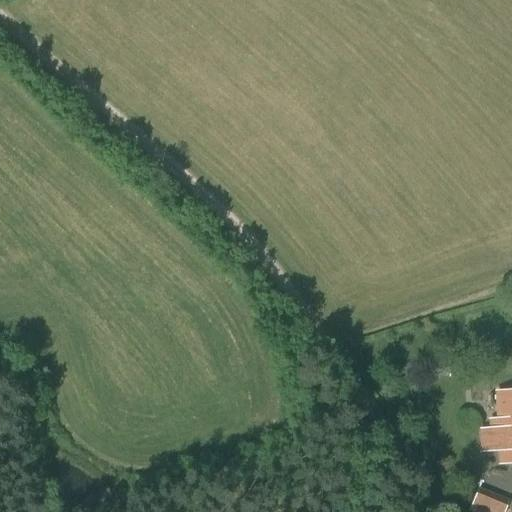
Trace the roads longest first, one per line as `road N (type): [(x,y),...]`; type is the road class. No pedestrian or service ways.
road 1 (track): [(0,33),(267,265),(370,410)]
road 2 (track): [(443,511),(370,410)]
